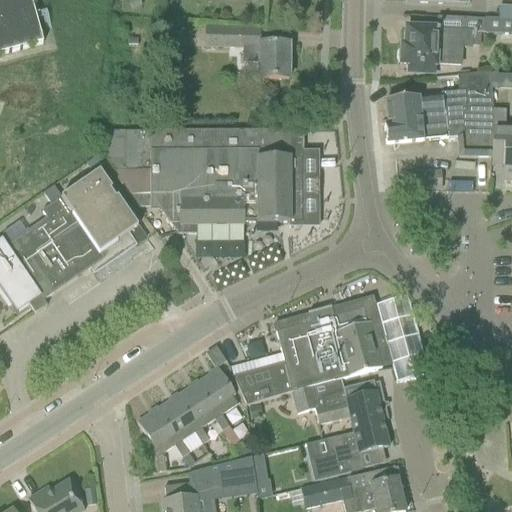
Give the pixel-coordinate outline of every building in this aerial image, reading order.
[(0,0),(0,57),(42,46),(29,0),(0,0)] [(498,13),(497,23),(511,23),(511,11),(498,11),(498,13)] [(401,50),(401,67),(406,67),(412,68),(411,75),(431,75),(434,76),(435,66),(449,67),(450,50),(460,50),(470,51),(470,48),(479,48),(479,35),(484,35),(484,32),(502,33),(501,37),(511,37),(511,23),(497,23),(477,21),(456,21),(436,20),(436,33),(406,32),(405,50),(401,50)] [(237,49),(237,30),(204,29),(204,49),(237,49)] [(292,48),(268,48),(258,48),(258,49),(242,49),(241,63),(258,64),(257,83),(292,83),(292,48)] [(489,90),(488,78),(488,75),(456,78),(458,94),(443,95),(443,98),(385,104),(387,129),(383,129),(385,147),(457,140),(457,160),(491,161),(491,127),(493,127),(490,96),(489,90)] [(499,78),(488,78),(489,90),(498,90),(499,78)] [(106,124),(111,102),(87,96),(82,121),(106,124)] [(491,161),(491,169),(503,169),(502,185),(511,184),(511,127),(493,127),(491,127),(491,161)] [(256,226),(301,226),(302,133),(105,134),(106,168),(136,209),(149,207),(150,212),(161,211),(166,220),(177,237),(196,237),(196,245),(243,245),(242,228),(243,228),(243,225),(256,225),(256,226)] [(0,242),(0,293),(16,317),(20,314),(28,308),(34,317),(46,309),(46,308),(43,304),(89,272),(93,277),(93,278),(95,277),(93,274),(109,263),(113,259),(114,260),(115,260),(116,260),(117,260),(118,260),(118,259),(119,259),(119,258),(120,258),(120,257),(120,256),(120,255),(132,246),(135,250),(136,249),(135,247),(128,237),(137,230),(125,214),(116,200),(114,201),(109,194),(112,192),(99,174),(60,200),(53,189),(42,196),(51,208),(41,214),(45,220),(25,234),(26,235),(6,249),(1,242),(0,242)] [(415,192),(440,191),(440,174),(415,175),(415,192)] [(286,255),(314,244),(309,230),(281,241),(286,255)] [(248,259),(253,274),(281,264),(276,250),(248,259)] [(283,367),(232,381),(245,410),(291,397),(312,391),(332,385),(381,371),(369,326),(367,326),(363,311),(332,320),(330,311),(330,310),(307,316),(307,317),(308,317),(310,326),(275,335),(281,357),(283,367)] [(281,357),(230,371),(232,381),(283,367),(281,357)] [(235,399),(227,387),(216,371),(211,374),(212,376),(197,385),(215,411),(211,414),(217,422),(214,424),(221,436),(228,431),(220,419),(236,409),(231,401),(235,399)] [(215,411),(197,385),(196,384),(191,387),(192,389),(177,399),(194,425),(191,427),(196,435),(193,437),(201,449),(208,445),(200,433),(214,424),(217,422),(211,414),(215,411)] [(388,423),(379,385),(373,386),(373,385),(342,392),(342,393),(321,400),(315,402),(312,391),(291,397),(297,417),(313,413),(317,428),(349,421),(352,436),(383,430),(382,424),(388,423)] [(194,425),(177,399),(176,397),(171,400),(172,402),(157,412),(175,438),(171,440),(176,448),(173,450),(181,462),(187,458),(180,446),(193,437),(196,435),(191,427),(194,425)] [(175,438),(157,412),(156,410),(151,414),(152,415),(136,426),(153,450),(149,453),(155,462),(157,476),(165,475),(163,457),(173,450),(176,448),(171,440),(175,438)] [(327,457),(311,461),(316,483),(338,478),(350,475),(362,472),(359,457),(381,451),(388,450),(383,430),(352,436),(323,443),(327,457)] [(228,431),(221,436),(230,448),(236,444),(228,431)] [(187,458),(181,462),(187,471),(193,467),(187,458)] [(166,511),(210,511),(208,495),(255,489),(250,461),(190,476),(191,486),(164,490),(166,511)] [(402,511),(393,470),(299,493),(303,511),(342,504),(343,511),(402,511)] [(81,511),(75,500),(79,497),(70,483),(44,499),(41,494),(28,503),(33,511),(81,511)]
